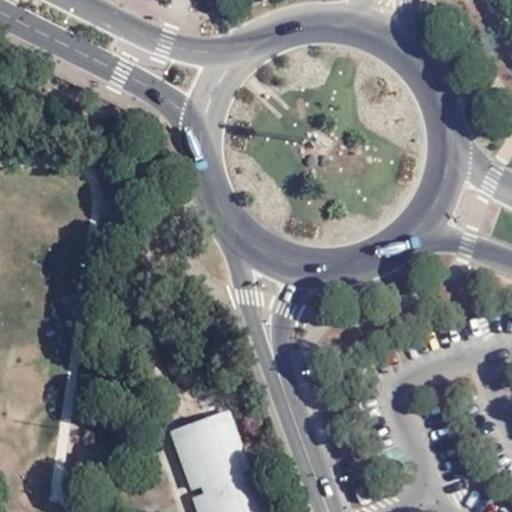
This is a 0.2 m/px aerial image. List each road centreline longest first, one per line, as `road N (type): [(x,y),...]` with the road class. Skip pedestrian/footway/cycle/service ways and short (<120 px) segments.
road 1 (secondary): [(451,150),(428,74),(389,38),(313,23),(246,52)]
road 2 (secondary): [(0,14),(123,74),(205,131)]
road 3 (secondary): [(246,52),(166,44),(75,0)]
road 4 (tertiary): [(274,362),(333,511)]
road 5 (tertiary): [(241,233),(247,296),(274,362)]
